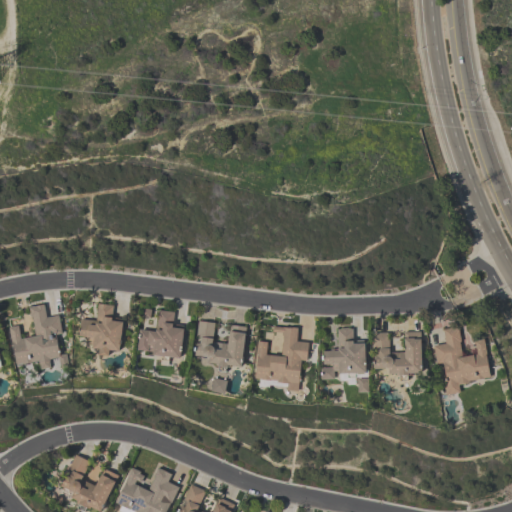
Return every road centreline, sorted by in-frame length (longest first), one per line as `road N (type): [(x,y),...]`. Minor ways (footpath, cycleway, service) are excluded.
road 1 (residential): [(476,276),(424,301),(362,307),(85,280),(0,289)]
road 2 (residential): [(0,465),(69,434),(110,433),(156,443),(237,482),(374,511)]
road 3 (primary): [(430,0),(455,141),(511,272)]
road 4 (primary): [(511,218),(463,84),(454,0)]
